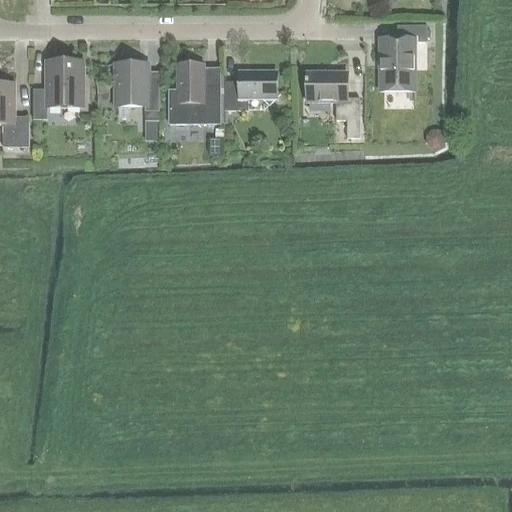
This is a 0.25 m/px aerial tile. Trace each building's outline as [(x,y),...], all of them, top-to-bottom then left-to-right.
[(414,45),(427,45),(427,28),(397,28),(397,44),(380,44),(380,91),(414,91),(414,45)] [(33,92),(33,122),(47,122),(47,110),(83,110),(83,66),(46,66),(46,92),(33,92)] [(115,109),(145,109),(144,114),(145,123),(159,123),(159,74),(147,74),(147,67),(148,67),(148,66),(105,66),(105,67),(116,67),(116,108),(115,108),(115,109)] [(204,98),(204,67),(177,67),(177,92),(168,92),(168,126),(220,126),(220,98),(204,98)] [(360,141),(360,101),(347,101),(347,74),(306,75),(306,82),(306,86),(306,105),(336,105),(336,123),(347,123),(347,141),(360,141)] [(277,75),(239,75),(239,84),(224,84),(224,113),(248,113),(248,101),(262,101),(269,108),(280,96),(277,93),(277,75)] [(0,126),(3,126),(3,150),(29,150),(29,119),(14,119),(14,86),(0,85),(0,126)] [(428,144),(433,148),(439,148),(443,143),(443,136),(438,132),(432,133),(428,138),(428,144)]
